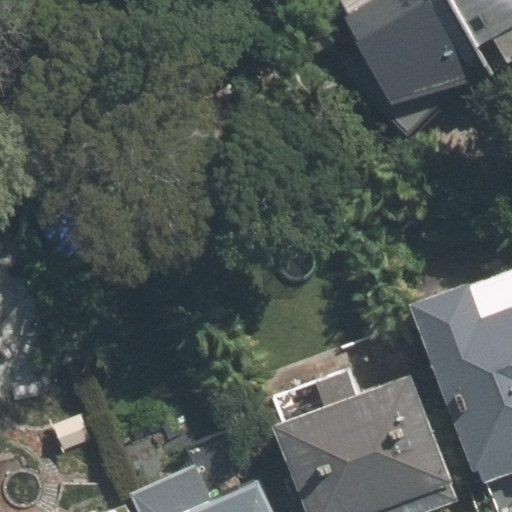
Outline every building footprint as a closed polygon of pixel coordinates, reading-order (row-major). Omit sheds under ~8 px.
[(511,0),(454,0),(511,96),(511,0)] [(472,274),(410,297),(477,479),(511,465),(511,298),(485,309),(472,274)] [(415,365),(273,418),(309,511),(369,511),(458,478),(415,365)] [(185,461),(169,427),(130,445),(146,480),(138,482),(151,511),(288,511),(263,458),(213,482),(199,454),(185,461)] [(139,511),(133,496),(91,511),(139,511)]
